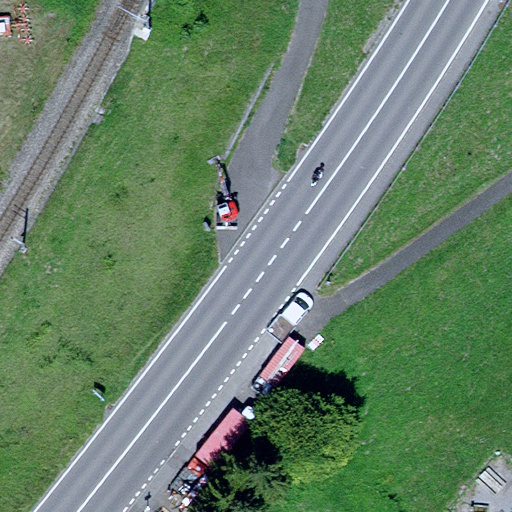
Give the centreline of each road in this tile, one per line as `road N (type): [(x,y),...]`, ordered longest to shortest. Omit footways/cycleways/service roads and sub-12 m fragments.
road 1 (primary): [(76,511),(270,264),(446,0)]
road 2 (track): [(511,178),(312,321),(176,385)]
road 3 (track): [(270,264),(247,195),(260,131),(309,0)]
